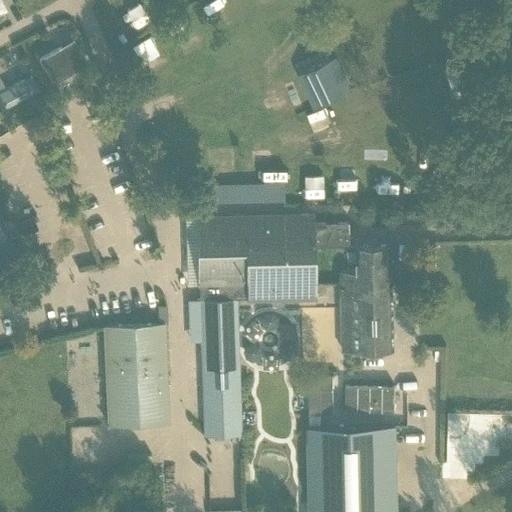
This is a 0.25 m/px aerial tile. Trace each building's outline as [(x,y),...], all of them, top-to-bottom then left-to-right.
[(175,34),(188,59),(203,52),(190,26),(175,34)] [(157,36),(138,45),(150,71),(169,62),(157,36)] [(61,49),(38,61),(51,84),(87,65),(80,51),(66,58),(61,49)] [(296,76),(313,108),(351,89),(335,57),(296,76)] [(29,76),(0,90),(0,110),(0,111),(38,92),(29,76)] [(246,149),(247,170),(271,169),(271,148),(246,149)] [(365,184),(364,164),(343,166),(344,185),(365,184)] [(324,195),(324,172),(302,173),(303,196),(324,195)] [(213,186),(202,186),(203,199),(213,199),(213,186)] [(312,213),(194,216),(196,286),(197,286),(245,284),(245,289),(245,299),(245,301),(314,299),(314,289),(313,246),(313,238),(312,230),(312,223),(312,213)] [(10,218),(0,222),(0,226),(3,234),(15,229),(10,218)] [(349,224),(315,225),(315,248),(349,247),(349,224)] [(0,229),(0,268),(15,262),(0,229)] [(340,270),(342,350),(394,349),(391,244),(357,245),(357,270),(340,270)] [(242,436),(239,319),(236,319),(236,299),(196,300),(196,311),(198,342),(201,437),(242,436)] [(101,326),(106,427),(168,424),(163,323),(101,326)] [(333,379),(309,379),(309,409),(333,409),(333,379)] [(394,381),(346,381),(346,406),(394,406),(394,381)] [(307,426),(309,511),(397,511),(396,424),(307,426)] [(283,511),(283,495),(257,496),(257,511),(283,511)]
